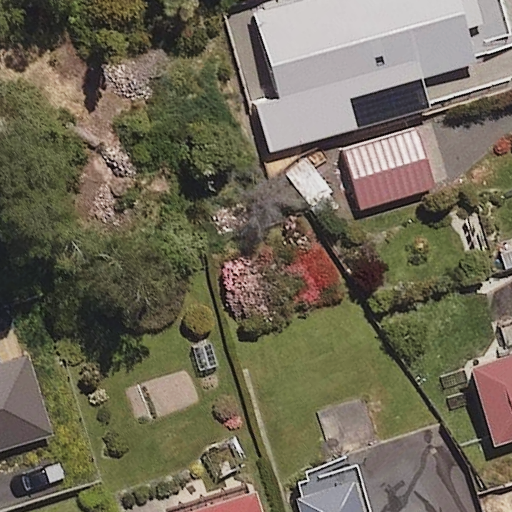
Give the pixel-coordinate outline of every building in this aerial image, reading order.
[(511,0),(266,0),(225,13),(270,156),(429,105),(420,77),(511,47),(511,0)] [(359,211),(430,188),(411,130),(340,153),(359,211)] [(511,357),(466,372),(489,448),(511,440),(511,357)] [(362,511),(348,467),(289,486),(297,511),(362,511)] [(251,511),(246,494),(191,511),(251,511)]
